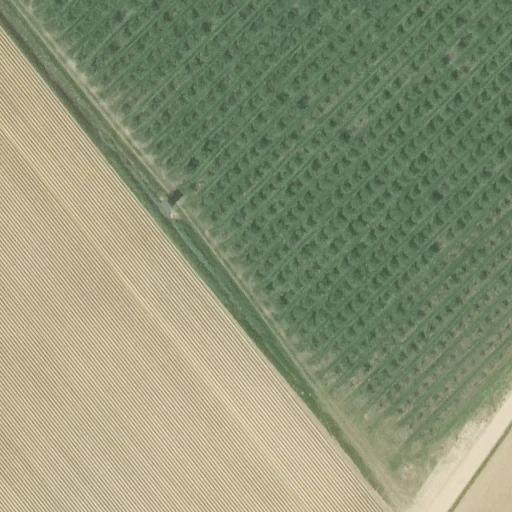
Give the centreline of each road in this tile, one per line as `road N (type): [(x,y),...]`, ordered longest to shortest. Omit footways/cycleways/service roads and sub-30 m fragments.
road 1 (track): [(10,0),(416,511)]
road 2 (track): [(511,402),(436,511)]
